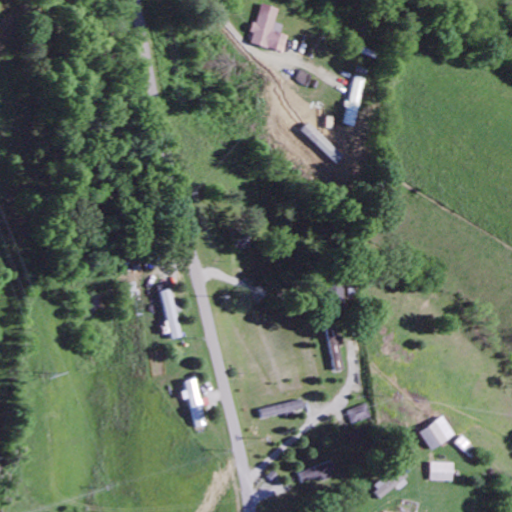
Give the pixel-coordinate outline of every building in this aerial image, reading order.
[(287,39),(280,36),(283,28),(274,25),(279,11),(261,6),(248,45),(282,56),(287,39)] [(367,82),(356,79),(347,112),(343,127),(354,130),(367,82)] [(251,250),(251,237),(236,237),(236,250),(251,250)] [(175,314),(181,312),(179,303),(173,305),(169,291),(159,293),(171,341),(182,339),(175,314)] [(327,331),(337,373),(345,371),(340,348),(346,347),(344,337),(339,338),(337,329),(327,331)] [(206,427),(202,408),(209,407),(208,399),(199,401),(195,380),(184,383),(186,393),(181,394),(183,402),(189,401),(194,429),(206,427)] [(262,411),(264,420),(305,410),(303,401),(262,411)] [(356,426),(375,419),(369,405),(350,413),(356,426)] [(432,453),(456,437),(444,418),(420,434),(432,453)] [(456,444),(468,457),(476,451),(464,437),(456,444)] [(304,485),(338,474),(335,464),(300,474),(304,485)] [(454,465),(431,464),(430,483),(453,483),(454,465)] [(381,501),(396,488),(398,491),(410,481),(402,471),(385,486),(381,481),(372,490),(381,501)]
